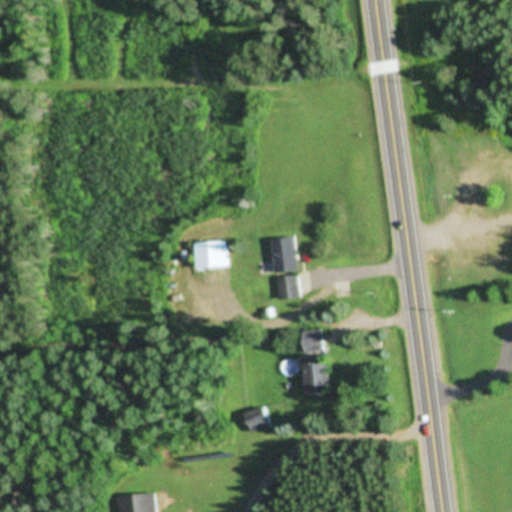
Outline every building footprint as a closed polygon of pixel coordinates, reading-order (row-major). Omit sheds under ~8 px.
[(304,272),(301,238),(277,240),(279,274),(304,272)] [(232,268),(232,243),(201,243),(201,268),(232,268)] [(281,278),(283,300),(305,298),(302,275),(281,278)] [(329,352),(328,330),(308,331),(309,353),(329,352)] [(310,396),(335,395),(333,358),(308,359),(310,396)] [(273,426),(267,407),(245,414),(251,433),(273,426)] [(120,511),(156,511),(155,494),(119,498),(120,511)]
